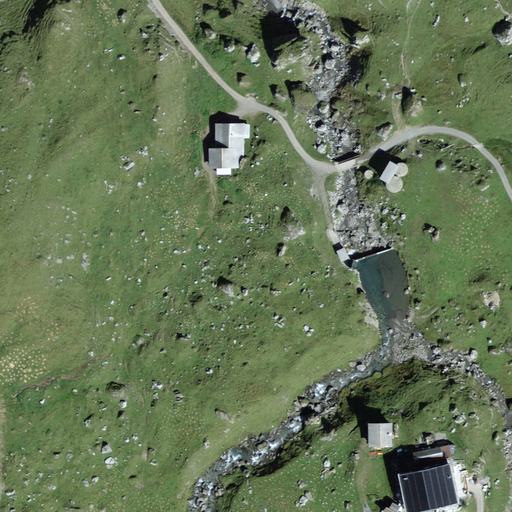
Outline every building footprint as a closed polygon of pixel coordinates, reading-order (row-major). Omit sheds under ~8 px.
[(212,150),(211,167),(218,167),(218,173),(231,173),(231,166),(237,166),(237,159),(242,159),(243,138),(249,138),(249,125),(217,124),(217,150),(212,150)] [(389,183),(399,164),(390,159),(380,178),(389,183)] [(398,163),(396,176),(407,177),(408,164),(398,163)] [(348,257),(345,250),(338,253),(342,260),(348,257)] [(392,420),(369,420),(369,446),(392,446),(392,420)] [(447,444),(415,452),(418,464),(450,456),(447,444)] [(448,469),(402,478),(408,508),(454,499),(448,469)]
